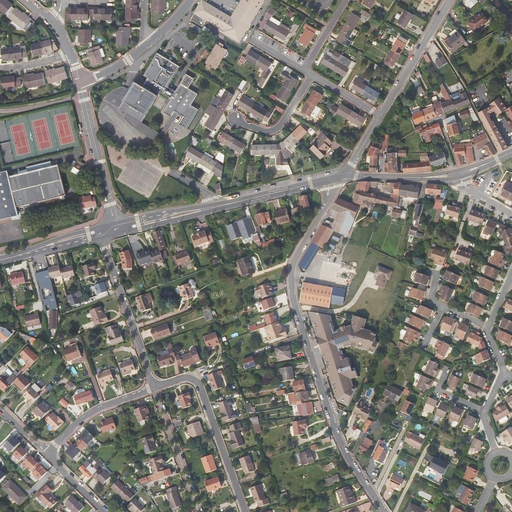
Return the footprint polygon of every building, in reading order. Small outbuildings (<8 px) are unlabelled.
[(0,0),(0,9),(5,13),(12,5),(6,0),(0,0)] [(165,0),(154,0),(155,10),(153,9),(153,13),(165,13),(165,0)] [(232,22),(200,3),(194,13),(206,20),(220,29),(219,31),(239,43),(253,19),(264,0),(244,0),(244,2),(232,22)] [(202,0),(201,0),(200,3),(232,22),(244,2),(244,0),(240,0),(234,12),(231,17),(208,3),(205,2),(202,0)] [(465,0),(462,3),(469,10),(475,4),(471,0),(465,0)] [(83,20),(83,9),(83,7),(80,7),(80,9),(73,8),(73,9),(69,9),(69,19),(73,19),(83,20)] [(89,9),(83,9),(83,20),(89,20),(89,16),(93,16),(93,7),(89,7),(89,9)] [(96,7),(93,7),(93,16),(96,16),(96,20),(103,20),(103,9),(96,9),(96,7)] [(28,18),(16,8),(9,16),(23,28),(32,19),(29,17),(28,18)] [(103,8),(103,9),(103,20),(113,20),(113,9),(106,9),(106,8),(103,8)] [(140,8),(128,8),(128,21),(137,21),(137,18),(139,18),(139,12),(140,11),(140,8)] [(266,19),(269,21),(274,11),(271,9),(266,19)] [(371,13),(365,10),(361,17),(353,12),(347,23),(355,27),(360,19),(365,22),(371,13)] [(413,14),(406,10),(398,22),(406,27),(413,14)] [(206,20),(194,13),(191,20),(202,26),(206,20)] [(471,24),(468,27),(475,34),(487,22),(480,14),(476,18),(476,17),(473,19),(474,20),(470,23),(471,24)] [(280,27),(282,24),(271,17),(269,21),(280,27)] [(264,28),(275,35),(280,27),(269,21),(264,28)] [(355,27),(347,23),(337,39),(347,46),(351,40),(348,38),(355,27)] [(293,30),(282,24),(280,27),(291,33),(293,30)] [(296,25),(293,30),(291,33),(294,35),(299,27),(296,25)] [(132,27),(119,26),(118,45),(129,46),(130,30),(132,30),(132,27)] [(315,32),(305,26),(303,29),(306,31),(302,36),(301,36),(300,38),(299,37),(295,42),(305,48),(315,32)] [(280,27),(275,35),(286,41),(291,33),(280,27)] [(456,30),(453,27),(447,32),(450,36),(456,30)] [(90,30),(79,30),(79,43),(80,43),(80,47),(89,47),(89,43),(90,43),(90,30)] [(452,52),(465,40),(456,30),(450,36),(443,42),(452,52)] [(392,49),(400,54),(409,40),(402,35),(401,38),(400,37),(392,49)] [(51,39),(41,42),(44,54),(48,53),(47,52),(54,50),(59,48),(54,40),(51,40),(51,39)] [(44,54),(41,42),(32,44),(35,55),(41,53),(41,55),(44,54)] [(219,45),(217,44),(206,64),(208,65),(206,67),(210,69),(211,67),(215,69),(227,50),(223,47),(224,45),(221,43),(219,45)] [(20,46),(11,47),(12,59),(15,59),(15,58),(21,57),(20,46)] [(12,59),(11,47),(1,48),(2,59),(8,58),(8,60),(12,59)] [(97,47),(89,50),(90,54),(89,55),(93,66),(103,63),(100,51),(98,51),(97,47)] [(392,67),(400,54),(392,49),(385,61),(388,62),(386,64),(392,67)] [(349,67),(353,60),(336,50),(332,57),(338,61),(349,67)] [(256,65),(261,57),(250,51),(245,58),(256,65)] [(135,83),(119,109),(141,123),(159,93),(171,100),(163,113),(170,117),(174,111),(176,112),(182,116),(184,117),(179,125),(187,129),(199,109),(191,105),(197,94),(189,89),(195,78),(187,73),(176,91),(169,87),(180,68),(170,62),(172,60),(169,58),(168,61),(157,54),(143,77),(147,80),(142,87),(135,83)] [(333,68),(338,61),(332,57),(328,54),(323,62),(333,68)] [(443,56),(436,61),(440,67),(448,62),(446,60),(445,58),(443,56)] [(271,63),(261,57),(256,65),(265,70),(262,75),(264,76),(258,85),(262,87),(270,73),(267,71),(271,63)] [(349,67),(338,61),(333,68),(344,75),(349,67)] [(293,70),(288,67),(284,73),(290,76),(293,70)] [(49,71),(46,72),(49,84),(67,78),(64,68),(49,72),(49,71)] [(26,88),(34,87),(45,85),(43,74),(28,77),(28,75),(24,75),(25,79),(25,81),(26,86),(26,88)] [(290,76),(283,86),(291,91),(297,80),(290,76)] [(21,86),(22,86),(26,86),(25,81),(25,79),(22,79),(21,79),(21,78),(20,78),(15,78),(15,77),(8,78),(2,78),(3,89),(7,89),(15,88),(16,88),(16,87),(21,86)] [(363,94),(368,86),(363,82),(364,81),(358,77),(352,87),(363,94)] [(246,81),(242,79),(236,88),(240,91),(241,90),(246,81)] [(252,85),(246,81),(241,90),(246,94),(252,85)] [(424,94),(419,85),(413,89),(418,98),(424,94)] [(291,91),(283,86),(277,97),(285,101),(291,91)] [(381,94),(368,86),(363,94),(374,100),(374,99),(376,101),(381,94)] [(451,97),(444,88),(440,91),(447,102),(452,99),(451,97)] [(461,98),(453,102),(456,108),(470,102),(467,95),(465,91),(464,90),(463,89),(458,91),(461,98)] [(314,90),(308,100),(315,105),(322,95),(314,90)] [(215,97),(210,104),(212,105),(215,107),(222,111),(232,95),(224,91),(219,100),(215,97)] [(250,112),(254,105),(244,98),(239,106),(250,112)] [(486,109),(478,113),(490,137),(498,153),(506,149),(501,139),(500,139),(495,128),(489,116),(495,112),(496,115),(505,109),(498,98),(489,103),(492,107),(487,111),(486,109)] [(445,113),(456,108),(453,102),(452,99),(447,102),(441,105),(445,113)] [(304,113),(309,116),(315,105),(308,100),(301,112),(304,114),(304,113)] [(348,119),(352,111),(340,103),(337,108),(335,111),(348,119)] [(268,113),(254,105),(250,112),(264,121),(268,113)] [(285,110),(277,105),(275,109),(282,114),(285,110)] [(433,108),(438,117),(444,114),(445,113),(441,105),(433,108)] [(425,111),(421,113),(426,122),(438,117),(433,108),(431,106),(424,109),(425,111)] [(211,129),(222,111),(215,107),(211,113),(204,125),(211,129)] [(141,123),(119,109),(117,112),(139,126),(141,123)] [(472,115),(469,109),(460,113),(463,119),(472,115)] [(366,119),(352,111),(348,119),(361,126),(366,119)] [(421,113),(413,117),(417,126),(426,122),(421,113)] [(309,116),(305,122),(310,125),(314,119),(309,116)] [(454,116),(447,120),(446,120),(449,137),(459,134),(454,116)] [(429,130),(417,135),(419,140),(422,139),(425,146),(430,143),(428,139),(436,135),(442,133),(441,130),(440,127),(439,125),(436,126),(429,130)] [(293,134),(300,141),(308,133),(307,132),(302,127),(301,126),(293,134)] [(421,128),(415,131),(415,132),(417,135),(429,130),(428,127),(422,129),(421,128)] [(230,147),(234,139),(222,131),(217,139),(230,147)] [(318,136),(307,146),(311,150),(311,149),(318,157),(322,153),(321,151),(323,150),(327,145),(326,144),(330,139),(326,135),(325,135),(323,134),(324,133),(322,131),(321,132),(320,131),(317,133),(316,134),(318,136)] [(485,133),(473,139),(476,150),(483,147),(490,144),(485,133)] [(283,142),(281,145),(286,157),(292,152),(291,150),(300,141),(293,134),(284,143),(283,142)] [(382,136),(378,147),(379,147),(378,152),(382,153),(383,149),(384,149),(386,146),(386,144),(388,138),(382,136)] [(205,138),(203,142),(206,144),(205,144),(208,146),(209,147),(209,146),(212,142),(209,140),(208,139),(205,138)] [(248,147),(234,139),(230,147),(242,154),(244,149),(246,150),(248,147)] [(395,144),(395,158),(404,158),(404,153),(399,153),(398,140),(395,142),(395,144)] [(301,143),(300,141),(291,150),(292,152),(301,143)] [(371,143),(365,158),(368,158),(376,158),(376,157),(378,152),(379,147),(378,147),(371,143)] [(383,166),(382,174),(395,174),(395,158),(395,144),(386,144),(386,146),(386,147),(386,166),(383,166)] [(453,157),(455,165),(462,164),(461,155),(464,155),(463,147),(463,144),(453,146),(453,151),(453,154),(453,157)] [(494,154),(490,144),(483,147),(487,157),(494,154)] [(265,154),(265,145),(251,145),(251,149),(252,149),(252,154),(265,154)] [(281,145),(265,145),(265,154),(277,154),(277,157),(282,157),(286,157),(281,145)] [(199,163),(203,155),(191,148),(186,155),(199,163)] [(427,161),(430,168),(436,166),(441,164),(440,163),(444,161),(441,153),(426,159),(427,161)] [(199,163),(197,166),(206,172),(208,169),(211,171),(211,170),(221,176),(223,168),(216,164),(216,163),(210,159),(211,157),(207,155),(206,157),(203,155),(199,163)] [(368,158),(367,174),(375,174),(376,158),(368,158)] [(400,166),(400,174),(415,173),(431,171),(430,168),(427,161),(422,162),(423,164),(400,166)] [(0,221),(12,218),(19,216),(17,209),(20,209),(33,206),(36,216),(44,214),(57,211),(62,210),(63,209),(61,201),(60,199),(65,198),(66,197),(59,166),(52,167),(51,162),(27,168),(27,171),(28,174),(19,176),(19,173),(14,174),(14,177),(10,178),(8,173),(0,174),(0,221)] [(78,162),(75,167),(82,171),(85,166),(78,162)] [(387,198),(385,204),(392,205),(396,206),(398,199),(402,182),(402,180),(395,180),(394,185),(393,192),(392,191),(390,199),(387,198)] [(405,195),(419,198),(422,186),(402,182),(398,199),(401,200),(401,199),(403,199),(405,195)] [(435,198),(436,195),(437,183),(428,182),(428,187),(427,192),(433,193),(433,196),(434,196),(433,198),(435,198)] [(342,191),(347,193),(351,185),(346,183),(342,191)] [(443,188),(444,185),(437,183),(436,195),(442,195),(441,197),(442,197),(446,198),(447,197),(449,190),(443,188)] [(311,205),(309,191),(300,193),(300,198),(303,198),(304,203),(306,203),(307,206),(311,205)] [(326,218),(313,241),(326,247),(334,231),(348,237),(361,210),(359,208),(344,201),(347,193),(342,191),(330,212),(333,215),(331,219),(326,218)] [(382,203),(383,197),(379,196),(368,193),(364,192),(363,196),(357,195),(356,205),(360,206),(371,208),(371,205),(373,205),(373,202),(382,203)] [(84,196),(79,199),(83,208),(98,202),(94,194),(91,196),(90,194),(84,196)] [(419,203),(417,210),(418,210),(417,216),(419,216),(416,225),(420,226),(426,205),(419,203)] [(457,206),(454,205),(454,206),(450,205),(447,213),(460,217),(464,205),(457,203),(457,206)] [(484,221),(487,211),(483,209),(483,210),(477,208),(477,207),(473,205),(469,217),(484,221)] [(259,211),(263,221),(270,219),(270,217),(274,215),(271,206),(259,211)] [(291,206),(279,210),(283,220),(294,216),(291,206)] [(406,217),(408,217),(409,211),(391,208),(390,214),(403,216),(403,217),(406,218),(406,217)] [(19,216),(12,218),(13,222),(23,220),(20,209),(17,209),(19,216)] [(249,210),(238,214),(245,234),(256,230),(249,210)] [(495,232),(501,220),(497,218),(497,219),(494,218),(491,217),(486,228),(495,232)] [(510,238),(511,236),(511,225),(503,221),(500,229),(506,232),(507,231),(510,238)] [(410,231),(417,233),(419,228),(412,225),(410,231)] [(217,237),(213,227),(209,228),(209,227),(205,229),(203,230),(206,240),(212,237),(213,239),(217,237)] [(164,228),(158,230),(164,247),(170,245),(164,228)] [(206,240),(203,230),(201,231),(200,230),(195,232),(199,242),(206,240)] [(258,240),(263,238),(261,231),(260,230),(257,231),(255,233),(258,240)] [(265,241),(266,245),(281,239),(281,237),(279,237),(278,236),(265,241)] [(189,243),(174,248),(178,261),(182,259),(181,257),(193,253),(189,243)] [(472,256),(474,250),(470,249),(469,250),(463,248),(464,247),(459,245),(456,257),(470,262),(471,259),(471,258),(472,256)] [(131,246),(123,249),(126,257),(126,265),(135,264),(134,255),(131,246)] [(163,246),(154,249),(158,258),(158,259),(166,256),(164,251),(163,246)] [(154,249),(153,247),(146,249),(145,248),(140,250),(144,262),(152,259),(154,260),(158,258),(154,249)] [(430,248),(428,257),(435,259),(435,260),(437,261),(436,263),(443,265),(447,253),(430,248)] [(504,257),(506,253),(497,249),(495,249),(494,252),(494,253),(496,254),(493,262),(504,267),(507,261),(505,260),(506,258),(504,257)] [(258,267),(253,252),(241,256),(247,272),(258,267)] [(97,260),(86,264),(89,275),(98,273),(97,268),(99,267),(97,260)] [(63,267),(62,264),(51,267),(54,277),(65,274),(63,267)] [(500,272),(501,269),(490,264),(486,273),(499,279),(500,275),(499,275),(500,272)] [(78,273),(76,265),(63,267),(65,274),(66,277),(78,273)] [(37,272),(47,307),(49,307),(49,309),(61,306),(50,268),(37,272)] [(389,280),(392,273),(379,268),(376,275),(380,276),(377,281),(378,282),(377,286),(384,289),(388,279),(389,280)] [(448,270),(447,272),(446,275),(444,274),(442,277),(455,283),(460,274),(448,270)] [(25,271),(13,274),(16,285),(27,282),(25,271)] [(428,281),(429,278),(430,275),(418,271),(415,281),(428,285),(429,281),(428,281)] [(192,279),(182,282),(185,292),(186,291),(187,296),(197,292),(194,284),(199,283),(197,277),(196,276),(195,276),(195,275),(194,276),(193,276),(192,277),(192,279)] [(496,281),(485,276),(480,285),(493,291),(495,287),(493,286),(494,284),(496,281)] [(271,279),(258,284),(260,290),(262,289),(264,295),(275,291),(274,287),(272,284),(271,279)] [(305,288),(302,302),(302,303),(333,309),(337,290),(311,284),(310,288),(305,288)] [(443,284),(440,290),(442,291),(441,293),(442,294),(441,298),(448,301),(454,289),(443,284)] [(424,294),(425,294),(426,290),(413,286),(410,295),(422,299),(423,296),(424,294)] [(85,293),(83,288),(82,289),(70,293),(71,297),(71,298),(85,293)] [(149,290),(140,294),(142,301),(143,300),(146,308),(155,305),(149,290)] [(488,295),(480,291),(478,290),(473,299),(486,304),(488,301),(486,300),(487,298),(489,295),(488,295)] [(276,298),(275,294),(263,298),(266,307),(277,303),(275,298),(276,298)] [(483,312),(485,308),(472,302),(468,310),(479,315),(480,313),(481,311),(483,312)] [(431,312),(432,309),(424,305),(420,303),(416,311),(427,316),(428,314),(429,311),(431,312)] [(104,306),(95,310),(100,323),(111,319),(109,314),(107,314),(104,306)] [(38,313),(28,315),(30,325),(44,322),(41,310),(37,311),(38,313)] [(275,311),(265,315),(266,317),(267,317),(269,323),(278,320),(275,311)] [(335,390),(338,402),(341,403),(342,400),(346,402),(345,404),(349,406),(357,389),(354,388),(354,386),(352,386),(353,384),(352,380),(359,377),(357,372),(354,373),(353,370),(349,359),(345,360),(342,350),(342,349),(344,347),(345,347),(345,348),(351,346),(367,350),(374,354),(379,344),(375,342),(377,339),(375,338),(377,335),(373,333),(364,330),(367,320),(355,317),(353,324),(355,325),(354,327),(352,327),(346,329),(346,327),(341,329),(342,330),(339,331),(339,333),(335,334),(333,329),(335,328),(333,321),(331,321),(332,317),(310,313),(314,325),(316,325),(317,330),(316,331),(318,338),(320,344),(322,344),(323,349),(322,350),(324,355),(326,364),(328,363),(330,369),(328,369),(330,374),(332,377),(331,377),(333,385),(335,385),(337,390),(335,390)] [(425,324),(427,320),(414,314),(410,323),(413,324),(419,327),(421,328),(423,325),(423,323),(425,324)] [(511,329),(511,320),(504,317),(503,320),(502,322),(500,321),(499,325),(511,331),(511,329)] [(451,320),(449,319),(446,318),(441,329),(450,333),(455,320),(451,318),(451,320)] [(174,329),(171,320),(154,325),(155,329),(156,331),(157,334),(174,329)] [(283,329),(280,320),(265,326),(270,340),(288,334),(286,328),(283,329)] [(124,333),(123,330),(122,325),(121,326),(120,321),(108,326),(110,330),(112,329),(113,334),(112,334),(115,343),(128,338),(126,333),(124,333)] [(463,325),(464,323),(460,322),(455,335),(464,339),(468,328),(465,326),(463,325)] [(15,328),(0,323),(0,332),(8,340),(18,330),(15,328)] [(418,338),(422,332),(410,327),(404,339),(412,343),(414,339),(415,339),(416,337),(418,338)] [(509,342),(511,335),(511,333),(500,328),(498,332),(500,332),(499,334),(497,337),(509,342)] [(219,329),(207,333),(210,343),(218,340),(218,342),(223,340),(219,329)] [(478,333),(471,330),(466,341),(479,347),(482,339),(478,337),(479,336),(477,335),(478,333)] [(28,340),(19,332),(14,338),(22,346),(28,340)] [(175,340),(174,339),(171,340),(171,342),(173,348),(160,353),(163,362),(172,359),(172,360),(177,359),(176,357),(177,357),(176,353),(179,352),(178,351),(175,340)] [(450,344),(448,342),(439,339),(436,345),(439,346),(438,348),(439,348),(437,353),(445,356),(450,344)] [(179,352),(182,361),(186,360),(187,362),(203,356),(198,343),(193,345),(194,348),(183,352),(182,349),(178,351),(179,352)] [(81,344),(67,349),(71,359),(85,354),(81,344)] [(23,352),(31,360),(38,353),(30,345),(23,352)] [(278,347),(280,360),(291,358),(290,352),(291,351),(290,345),(278,347)] [(14,357),(22,349),(18,346),(11,353),(14,357)] [(490,352),(489,349),(476,354),(479,363),(491,358),(490,355),(489,353),(490,352)] [(249,367),(259,364),(258,359),(259,358),(258,354),(246,359),(249,367)] [(130,369),(134,367),(139,366),(135,357),(123,362),(127,372),(131,370),(130,369)] [(439,371),(441,369),(439,368),(441,364),(433,360),(427,373),(438,378),(441,372),(439,371)] [(286,381),(297,379),(295,366),(282,368),(284,381),(286,381)] [(104,381),(109,379),(117,376),(115,371),(118,370),(117,367),(114,368),(114,367),(108,369),(109,370),(101,373),(104,381)] [(222,368),(213,371),(216,380),(215,381),(217,387),(227,384),(222,368)] [(456,373),(456,374),(452,373),(447,383),(452,385),(450,388),(454,390),(459,379),(461,376),(463,373),(459,371),(457,371),(456,373)] [(0,378),(0,384),(7,391),(17,381),(21,377),(17,372),(8,381),(3,376),(0,378)] [(485,384),(486,381),(487,378),(475,372),(472,378),(474,378),(472,382),(485,388),(486,385),(485,384)] [(33,381),(25,373),(21,377),(17,381),(25,389),(33,381)] [(436,381),(424,375),(418,387),(427,392),(429,388),(430,388),(431,387),(433,387),(436,381)] [(73,389),(78,384),(73,379),(68,384),(73,389)] [(303,380),(294,381),(295,391),(305,389),(303,380)] [(481,394),(483,391),(469,384),(467,390),(468,390),(466,394),(475,398),(478,393),(481,394)] [(34,386),(26,394),(31,399),(29,401),(33,404),(42,394),(34,386)] [(398,405),(403,394),(389,386),(384,396),(391,399),(389,401),(398,405)] [(97,397),(94,388),(78,394),(81,403),(97,397)] [(192,389),(181,393),(185,405),(194,403),(191,395),(193,395),(192,389)] [(294,392),(294,391),(289,392),(291,405),(301,403),(301,400),(308,398),(307,390),(294,392)] [(223,399),(226,409),(227,412),(225,413),(227,418),(238,414),(231,396),(223,399)] [(434,411),(440,399),(437,397),(436,399),(434,397),(431,396),(424,409),(430,411),(431,410),(434,411)] [(501,402),(499,403),(500,405),(496,407),(501,415),(511,408),(511,406),(506,397),(500,401),(501,402)] [(415,403),(406,399),(401,410),(410,414),(415,403)] [(253,401),(248,402),(252,411),(259,409),(257,404),(255,405),(253,401)] [(149,408),(151,407),(150,402),(138,406),(142,419),(152,416),(150,411),(149,408)] [(312,413),(310,402),(302,403),(304,415),(312,413)] [(362,421),(366,423),(372,411),(364,407),(365,404),(361,402),(354,416),(363,420),(362,421)] [(445,417),(451,404),(448,403),(448,404),(446,403),(443,402),(436,414),(441,417),(442,416),(445,417)] [(45,417),(50,411),(43,403),(36,410),(38,413),(40,412),(45,417)] [(293,405),(282,407),(282,411),(286,410),(286,416),(290,415),(290,411),(294,410),(293,405)] [(462,409),(460,408),(457,407),(451,419),(455,421),(456,420),(460,422),(466,409),(463,408),(462,409)] [(58,429),(66,420),(62,416),(62,417),(55,411),(48,419),(58,429)] [(475,414),(471,412),(464,426),(470,429),(470,427),(473,428),(478,419),(474,417),(475,414)] [(110,418),(104,420),(107,429),(119,424),(115,414),(110,416),(110,418)] [(258,416),(251,418),(255,432),(262,431),(258,416)] [(202,418),(189,422),(194,434),(206,430),(202,418)] [(298,434),(308,430),(307,427),(307,425),(310,425),(308,418),(295,421),(298,434)] [(242,419),(232,422),(234,429),(233,429),(235,436),(232,437),(235,445),(246,442),(241,426),(244,425),(242,419)] [(511,422),(502,428),(506,435),(507,434),(508,436),(510,435),(511,439),(511,438),(511,422)] [(83,433),(84,435),(91,441),(98,434),(90,426),(83,433)] [(155,433),(144,437),(149,452),(159,448),(156,439),(157,438),(155,433)] [(482,435),(478,433),(471,446),(476,449),(477,447),(480,449),(485,440),(480,438),(482,435)] [(412,436),(408,434),(404,441),(408,443),(407,444),(420,450),(425,440),(412,434),(412,436)] [(7,444),(14,451),(23,441),(16,435),(7,444)] [(84,435),(77,442),(84,448),(91,441),(84,435)] [(77,456),(84,448),(77,442),(76,440),(73,443),(73,444),(69,448),(77,456)] [(372,443),(365,440),(360,450),(367,454),(372,443)] [(381,440),(372,457),(375,459),(383,463),(388,452),(384,451),(384,450),(382,448),(385,442),(381,440)] [(16,453),(23,459),(30,451),(27,448),(28,446),(25,444),(16,453)] [(299,452),(304,463),(315,459),(311,450),(309,451),(308,448),(299,452)] [(252,451),(242,454),(248,470),(257,467),(252,451)] [(25,461),(32,469),(34,468),(41,461),(36,456),(36,455),(34,452),(25,461)] [(214,452),(204,455),(209,470),(219,466),(214,452)] [(157,471),(166,468),(163,461),(165,460),(163,454),(153,458),(157,471)] [(449,465),(434,457),(430,455),(427,459),(432,462),(429,467),(437,471),(437,470),(440,471),(445,474),(449,465)] [(99,469),(93,463),(94,462),(91,459),(83,467),(92,476),(95,473),(99,469)] [(41,461),(34,468),(37,470),(35,472),(42,478),(50,470),(41,461)] [(475,474),(476,475),(479,469),(470,465),(464,476),(473,481),(475,478),(473,477),(475,474)] [(157,471),(154,473),(156,479),(174,472),(172,466),(166,468),(157,471)] [(0,482),(8,474),(1,467),(0,468),(0,467),(0,482)] [(100,471),(97,474),(99,477),(100,476),(102,479),(112,488),(115,485),(120,480),(108,468),(107,469),(104,467),(100,471)] [(335,478),(333,473),(325,476),(326,481),(335,478)] [(394,485),(396,486),(400,488),(405,480),(393,473),(388,483),(393,486),(394,485)] [(217,486),(220,485),(223,484),(220,475),(207,479),(211,489),(217,487),(217,486)] [(22,503),(30,495),(13,478),(5,486),(22,503)] [(122,479),(120,480),(115,485),(127,497),(128,496),(132,500),(138,494),(122,479)] [(261,480),(253,483),(256,491),(255,492),(257,498),(259,498),(261,502),(270,499),(269,494),(267,495),(261,480)] [(340,500),(342,504),(357,498),(355,494),(354,495),(349,482),(338,487),(342,499),(340,500)] [(180,486),(179,483),(169,486),(170,490),(169,490),(174,506),(182,503),(184,502),(179,487),(180,486)] [(53,489),(48,484),(39,494),(49,504),(50,503),(53,506),(59,500),(51,491),(53,489)] [(474,490),(466,485),(459,498),(466,503),(468,499),(469,499),(474,490)] [(79,511),(86,505),(80,500),(74,494),(67,501),(78,511),(79,511)] [(140,496),(132,504),(136,508),(137,507),(141,511),(143,511),(150,506),(140,496)]
